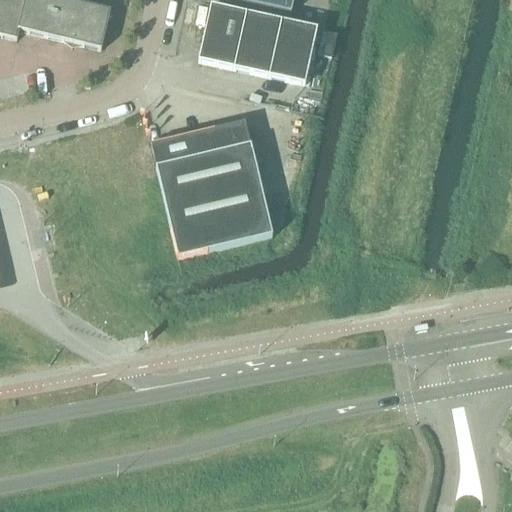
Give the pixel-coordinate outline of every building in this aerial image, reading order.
[(54,1),(50,0),(0,0),(0,39),(16,43),(19,34),(45,40),(54,1)] [(216,0),(290,16),(293,0),(216,0)] [(82,8),(54,1),(45,40),(72,47),(71,51),(82,8)] [(110,14),(82,8),(71,51),(72,51),(73,47),(100,53),(110,14)] [(197,65),(233,73),(246,17),(210,9),(197,65)] [(233,73),(268,81),(281,25),(246,17),(233,73)] [(281,25),(268,81),(305,89),(317,33),(281,25)] [(250,149),(244,126),(150,149),(155,171),(177,263),(272,240),(250,149)]
